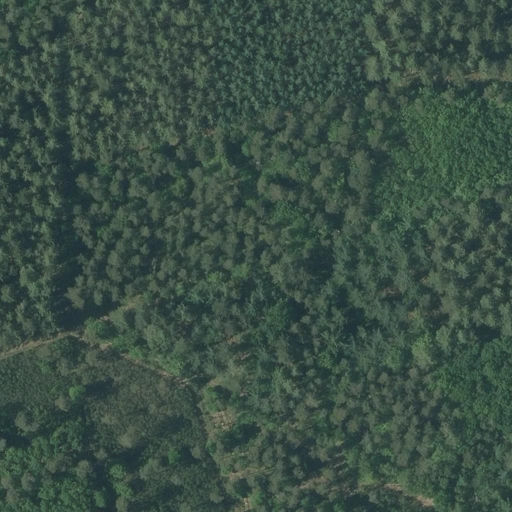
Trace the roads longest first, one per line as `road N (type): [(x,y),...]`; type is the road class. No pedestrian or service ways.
road 1 (track): [(467,511),(263,395),(0,283)]
road 2 (track): [(90,318),(511,203)]
road 3 (track): [(81,315),(80,441),(90,511)]
